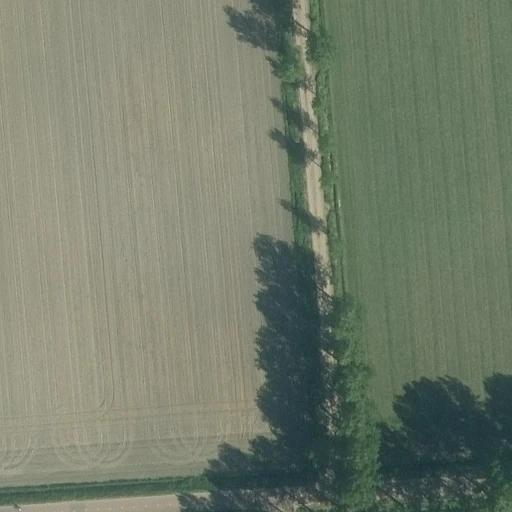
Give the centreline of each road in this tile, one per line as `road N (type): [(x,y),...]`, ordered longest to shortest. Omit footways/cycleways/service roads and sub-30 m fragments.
road 1 (track): [(341,488),(304,0)]
road 2 (unclassified): [(19,511),(291,492)]
road 3 (unclassified): [(511,478),(291,492)]
